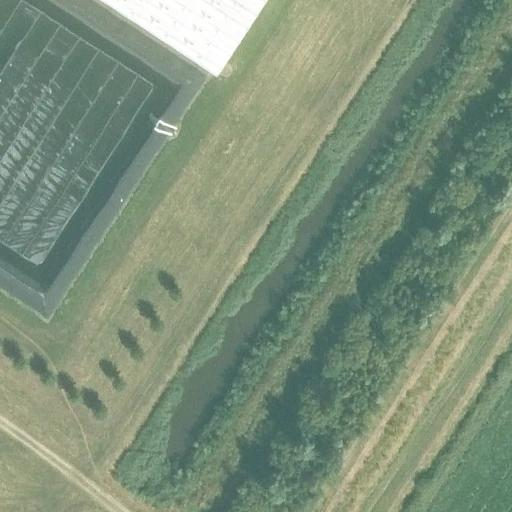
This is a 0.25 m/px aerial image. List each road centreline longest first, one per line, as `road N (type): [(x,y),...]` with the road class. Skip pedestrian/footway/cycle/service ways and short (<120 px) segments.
road 1 (track): [(211,511),(511,45)]
road 2 (track): [(0,416),(116,511)]
